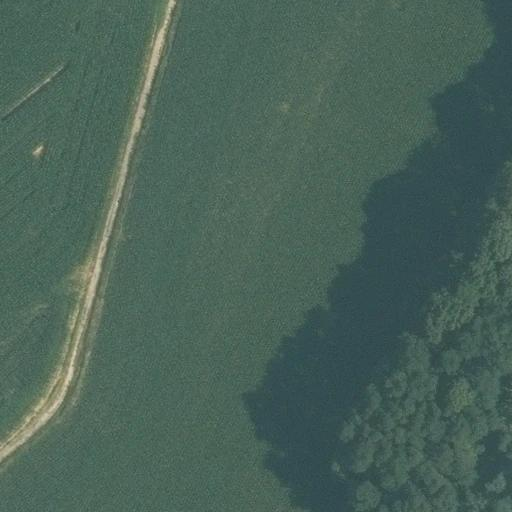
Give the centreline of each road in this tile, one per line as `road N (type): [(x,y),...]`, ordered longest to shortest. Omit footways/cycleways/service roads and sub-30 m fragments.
road 1 (track): [(0,454),(60,389),(167,0)]
road 2 (track): [(342,511),(511,173)]
